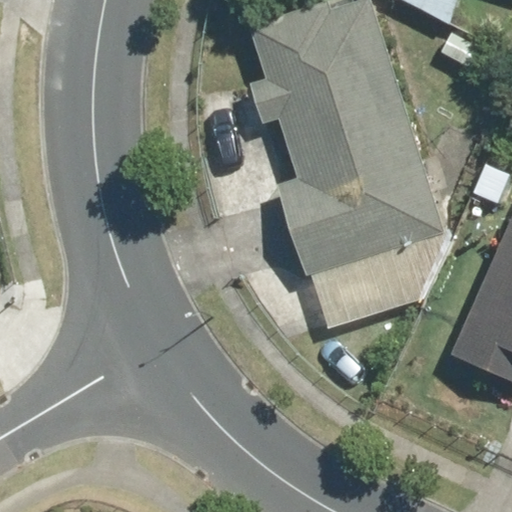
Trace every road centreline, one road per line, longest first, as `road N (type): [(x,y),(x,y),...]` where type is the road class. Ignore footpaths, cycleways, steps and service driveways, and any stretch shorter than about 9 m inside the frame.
road 1 (residential): [(98,0),(94,144),(124,294),(148,352)]
road 2 (residential): [(148,352),(272,469),(344,511)]
road 3 (residential): [(0,442),(148,352)]
